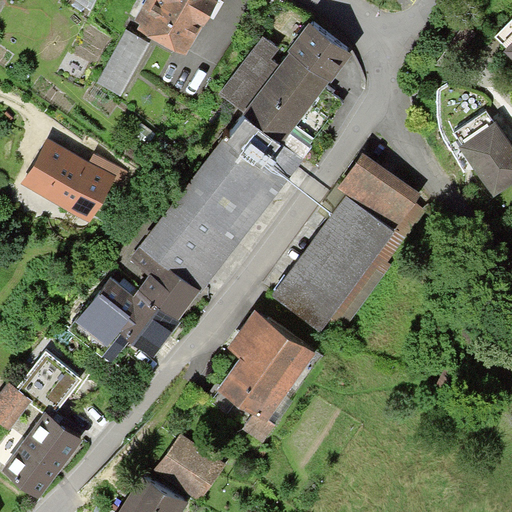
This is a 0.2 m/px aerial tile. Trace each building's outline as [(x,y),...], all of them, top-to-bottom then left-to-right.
[(153,0),(141,22),(183,46),(208,0),(153,0)] [(511,17),(494,36),(511,53),(511,17)] [(289,50),(290,50),(325,77),(326,77),(347,49),(311,22),(289,50)] [(99,82),(116,91),(143,41),(126,32),(99,82)] [(243,111),(242,112),(300,156),(342,102),(319,85),(325,77),(290,50),(279,65),(268,57),(276,47),(262,37),(219,93),(243,111)] [(492,191),(511,177),(511,152),(484,111),(453,132),(492,191)] [(233,226),(230,231),(238,237),(300,156),(242,112),(227,133),(223,130),(215,140),(219,143),(184,188),(233,226)] [(112,178),(47,143),(28,178),(93,213),(112,178)] [(411,198),(357,159),(339,185),(405,233),(421,211),(410,201),(411,198)] [(148,275),(138,288),(174,316),(194,288),(197,290),(238,237),(230,231),(233,226),(184,188),(129,259),(148,275)] [(357,203),(344,193),(326,218),(339,228),(284,303),(318,328),(349,316),(401,235),(358,202),(357,203)] [(149,349),(174,316),(138,288),(131,298),(109,279),(73,327),(96,347),(115,322),(149,349)] [(312,349),(266,317),(207,401),(263,441),(274,424),(264,417),(312,349)] [(44,411),(47,413),(76,377),(45,352),(15,389),(7,383),(0,391),(0,420),(7,426),(28,399),(44,411)] [(436,384),(450,391),(458,376),(443,369),(436,384)] [(3,467),(35,493),(77,437),(47,413),(44,411),(21,445),(20,444),(3,467)] [(197,499),(220,467),(177,436),(157,465),(186,486),(184,489),(197,499)] [(175,511),(183,500),(142,475),(119,511),(175,511)]
